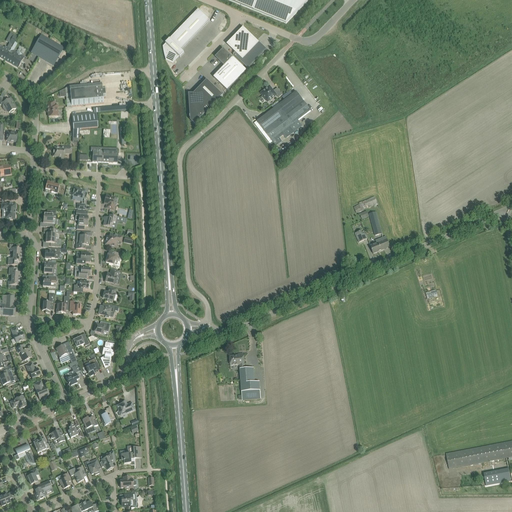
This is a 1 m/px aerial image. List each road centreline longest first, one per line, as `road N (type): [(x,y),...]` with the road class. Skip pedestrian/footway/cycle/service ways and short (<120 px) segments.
road 1 (unclassified): [(208,328),(208,308),(188,279),(179,159),(295,38)]
road 2 (unclassified): [(504,210),(226,331)]
road 3 (primary): [(167,263),(148,0)]
road 4 (residential): [(89,322),(100,175)]
road 5 (primary): [(186,511),(177,384)]
